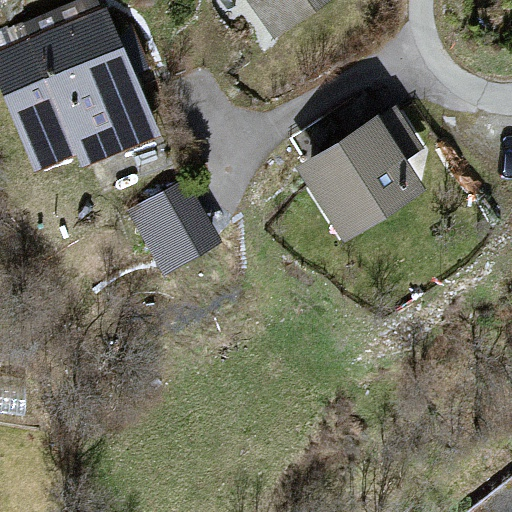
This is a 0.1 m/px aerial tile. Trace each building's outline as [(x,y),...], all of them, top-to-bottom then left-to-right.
[(254,0),(266,17),(292,0),(254,0)] [(0,55),(0,78),(37,165),(80,147),(85,159),(158,128),(108,10),(35,40),(0,55)] [(370,107),(294,157),(338,224),(416,173),(400,149),(415,139),(393,106),(376,117),(370,107)] [(213,239),(182,185),(137,211),(168,266),(213,239)] [(511,511),(511,481),(471,511),(511,511)]
